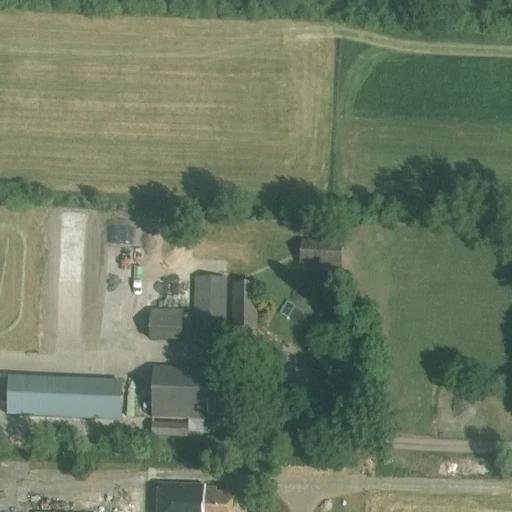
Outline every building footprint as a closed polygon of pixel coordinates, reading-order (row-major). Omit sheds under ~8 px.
[(66,216),(65,352),(88,352),(89,216),(66,216)] [(341,248),(303,245),(302,263),(340,266),(341,248)] [(195,278),(195,342),(224,343),(225,278),(195,278)] [(232,330),(245,330),(257,330),(258,285),(232,284),(232,330)] [(151,311),(150,342),(183,343),(184,312),(151,311)] [(217,376),(217,371),(153,369),(152,419),(206,420),(206,417),(236,418),(237,376),(217,376)] [(121,422),(122,385),(8,382),(7,418),(121,422)] [(188,439),(188,425),(152,424),(151,438),(188,439)] [(234,511),(235,495),(217,494),(218,491),(208,491),(208,489),(158,487),(157,511),(234,511)]
